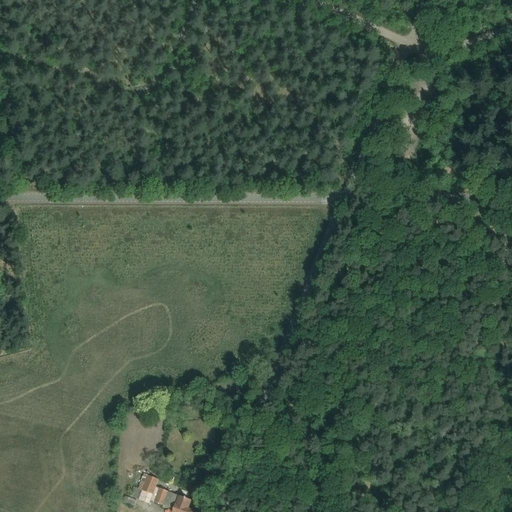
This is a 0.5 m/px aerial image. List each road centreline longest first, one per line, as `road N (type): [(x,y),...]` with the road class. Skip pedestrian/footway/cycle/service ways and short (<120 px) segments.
road 1 (tertiary): [(0,198),(346,198)]
road 2 (tertiary): [(222,511),(346,198)]
road 3 (track): [(0,56),(140,94),(152,85),(188,0)]
road 4 (track): [(291,0),(407,50),(450,52),(511,31)]
road 5 (track): [(346,198),(427,0)]
road 6 (track): [(438,511),(495,378),(511,398)]
road 7 (tertiary): [(346,198),(511,201)]
road 8 (track): [(0,77),(22,198)]
